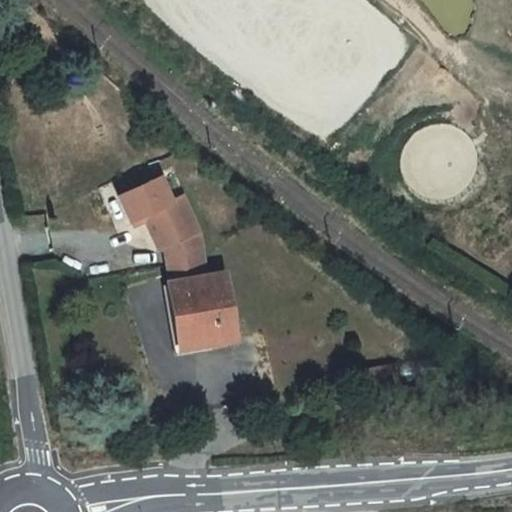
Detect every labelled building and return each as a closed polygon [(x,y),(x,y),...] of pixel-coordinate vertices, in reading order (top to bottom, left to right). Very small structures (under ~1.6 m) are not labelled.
[(158,177),(117,196),(129,222),(143,215),(159,250),(164,248),(167,265),(203,259),(198,232),(181,196),(169,201),(158,177)] [(203,259),(167,265),(170,283),(206,277),(203,259)] [(206,277),(170,283),(181,347),(211,342),(234,338),(223,274),(206,277)] [(181,347),(175,348),(175,355),(212,349),(211,342),(181,347)] [(394,365),(361,370),(365,390),(397,385),(394,365)]
